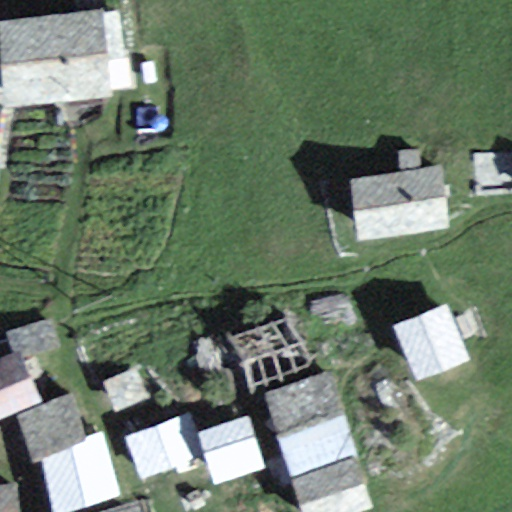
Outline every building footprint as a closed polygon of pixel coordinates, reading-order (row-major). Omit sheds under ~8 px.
[(110,14),(9,21),(13,115),(117,112),(110,14)] [(401,175),(356,181),(364,234),(445,223),(438,170),(419,172),(417,153),(398,156),(401,175)] [(445,310),(400,328),(418,373),(463,355),(445,310)] [(16,354),(0,361),(0,410),(34,397),(16,354)] [(350,451),(324,376),(269,395),(295,470),(350,451)] [(83,436),(69,398),(22,415),(36,453),(83,436)] [(259,464),(244,420),(202,434),(217,478),(259,464)] [(115,493),(97,441),(44,459),(61,511),(115,493)] [(299,483),(310,511),(339,511),(367,502),(353,463),(299,483)] [(23,511),(19,482),(0,486),(0,511),(23,511)]
